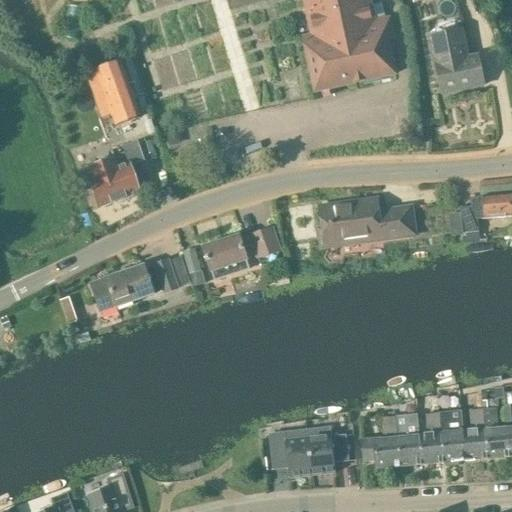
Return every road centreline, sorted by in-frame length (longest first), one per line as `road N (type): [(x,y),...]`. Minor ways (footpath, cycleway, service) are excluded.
road 1 (tertiary): [(0,301),(178,214),(291,181),(511,161)]
road 2 (tertiary): [(370,503),(511,494)]
